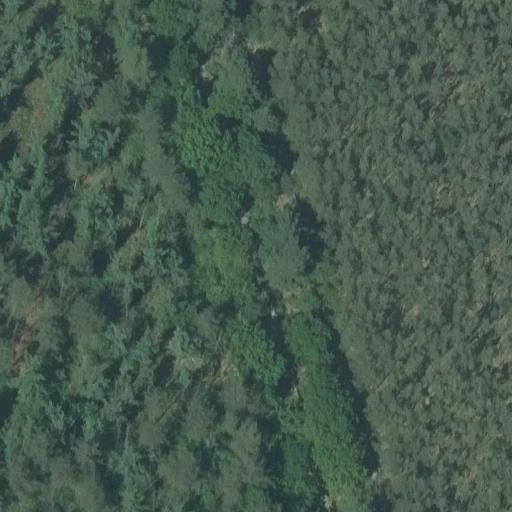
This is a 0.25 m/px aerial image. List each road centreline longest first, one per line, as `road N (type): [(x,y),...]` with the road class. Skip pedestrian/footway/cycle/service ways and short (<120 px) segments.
road 1 (track): [(280,154),(377,511)]
road 2 (track): [(235,0),(280,154)]
